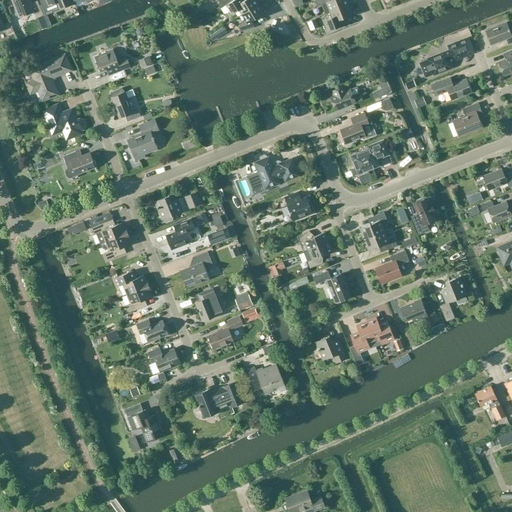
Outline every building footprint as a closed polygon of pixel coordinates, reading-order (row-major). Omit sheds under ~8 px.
[(37,18),(43,15),(37,0),(31,3),(29,0),(12,0),(19,17),(34,11),(37,18)] [(46,0),(48,6),(49,5),(51,10),(64,5),(65,7),(71,4),(69,0),(46,0)] [(217,0),(219,2),(218,3),(221,8),(226,5),(233,1),(232,0),(217,0)] [(238,0),(233,0),(233,1),(226,5),(221,8),(224,14),(232,12),(238,10),(241,15),(258,4),(256,0),(244,0),(241,3),(238,0)] [(314,0),(317,6),(322,5),(325,14),(330,12),(349,4),(346,0),(331,0),(314,0)] [(264,13),(258,4),(241,15),(244,19),(239,23),(240,26),(238,26),(240,32),(254,27),(252,21),(264,13)] [(352,14),(349,4),(330,12),(332,18),(323,21),(327,31),(341,26),(339,20),(352,14)] [(8,36),(15,33),(10,22),(4,25),(0,15),(0,30),(5,28),(8,36)] [(508,44),(511,42),(511,36),(506,22),(485,31),(491,45),(506,39),(508,44)] [(449,51),(418,63),(425,79),(452,68),(450,61),(453,60),(453,61),(464,57),(464,56),(473,53),(468,38),(458,42),(447,46),(449,51)] [(109,75),(130,67),(126,56),(117,60),(114,50),(96,57),(102,71),(107,69),(109,75)] [(511,72),(511,50),(509,51),(511,57),(499,62),(504,76),(511,72)] [(30,69),(33,76),(25,79),(31,93),(38,90),(43,101),(58,94),(51,78),(71,70),(65,54),(30,69)] [(150,70),(162,65),(159,57),(147,62),(150,70)] [(378,81),(381,89),(376,91),(379,97),(392,92),(389,86),(385,78),(378,81)] [(450,78),(438,82),(430,85),(434,96),(448,90),(451,100),(471,92),(466,79),(452,84),(450,78)] [(413,80),(406,84),(408,90),(416,87),(413,80)] [(331,87),(324,90),(328,99),(331,98),(336,110),(362,100),(357,87),(350,89),(344,91),(343,87),(333,91),(331,87)] [(112,97),(111,98),(119,118),(125,116),(127,121),(140,116),(138,111),(133,113),(125,92),(123,93),(121,88),(111,92),(111,95),(112,97)] [(417,109),(426,105),(423,97),(414,100),(417,109)] [(394,109),(390,100),(380,104),(381,107),(383,110),(386,111),(388,111),(394,109)] [(477,116),(482,114),(478,103),(463,109),(466,116),(453,121),(459,136),(482,127),(477,116)] [(66,139),(82,133),(81,130),(84,129),(85,125),(84,121),(80,119),(76,121),(72,109),(61,113),(58,105),(43,111),(52,135),(63,131),(66,139)] [(346,144),(366,136),(363,127),(369,125),(365,113),(351,118),(354,125),(341,130),(346,144)] [(139,125),(142,133),(140,134),(141,135),(128,140),(136,160),(145,157),(144,155),(157,149),(150,131),(158,128),(154,119),(139,125)] [(373,168),(380,166),(377,159),(389,155),(383,140),(365,148),(366,150),(351,156),(356,168),(358,174),(373,168)] [(63,157),(68,169),(66,170),(66,172),(67,176),(69,177),(71,177),(76,175),(95,168),(89,153),(82,156),(80,150),(63,157)] [(298,175),(297,174),(298,173),(299,172),(299,171),(299,170),(299,169),(298,168),(297,167),(296,167),(294,167),(292,160),(282,164),(280,161),(278,161),(270,164),(267,157),(256,161),(260,173),(247,178),(254,195),(266,191),(265,188),(280,182),(278,179),(283,177),(284,181),(298,175)] [(509,188),(511,186),(511,179),(509,172),(504,175),(501,169),(483,176),(488,190),(507,183),(509,188)] [(190,209),(201,204),(196,192),(185,197),(190,209)] [(287,205),(293,221),(312,213),(306,198),(301,200),(297,192),(284,198),(287,205)] [(182,212),(178,200),(172,202),(170,197),(155,202),(162,220),(163,219),(164,222),(166,223),(173,220),(173,219),(172,216),(182,212)] [(422,198),(417,200),(417,203),(414,204),(418,216),(413,218),(419,235),(430,231),(427,223),(436,219),(434,214),(435,214),(431,203),(429,204),(427,199),(424,200),(422,198)] [(493,223),(511,215),(506,201),(494,206),(492,201),(480,205),(483,211),(488,209),(493,223)] [(365,236),(366,239),(386,231),(383,224),(388,222),(385,212),(373,217),(375,223),(360,228),(363,237),(365,236)] [(113,227),(111,221),(98,225),(94,215),(88,218),(94,235),(96,234),(100,244),(105,242),(128,233),(126,227),(125,228),(123,223),(113,227)] [(172,250),(192,242),(188,232),(195,229),(191,219),(177,225),(179,230),(166,235),(172,250)] [(227,228),(220,230),(209,235),(213,245),(231,238),(227,228)] [(388,238),(386,231),(366,239),(367,242),(366,242),(369,250),(385,244),(387,250),(397,246),(394,236),(388,238)] [(304,251),(307,250),(308,250),(329,242),(325,232),(311,238),(309,232),(298,236),(302,247),(304,251)] [(403,236),(404,241),(418,238),(416,232),(403,236)] [(130,238),(128,233),(105,242),(109,252),(104,254),(107,261),(126,253),(124,247),(131,244),(129,238),(130,238)] [(504,265),(509,263),(511,270),(511,241),(497,247),(504,265)] [(333,252),(329,242),(308,250),(307,250),(304,251),(310,268),(322,263),(320,257),(333,252)] [(393,262),(376,269),(381,284),(401,276),(397,265),(409,261),(405,250),(390,256),(393,262)] [(205,268),(213,265),(208,251),(195,257),(198,265),(180,271),(187,287),(209,278),(205,268)] [(283,262),(267,268),(271,278),(282,274),(281,270),(285,268),(283,262)] [(350,297),(341,274),(331,278),(328,271),(313,276),(316,284),(326,280),(335,303),(350,297)] [(122,285),(126,295),(149,286),(147,281),(146,281),(143,275),(135,279),(132,273),(115,280),(118,287),(122,285)] [(442,291),(446,303),(440,305),(446,321),(455,318),(448,302),(467,295),(460,278),(446,283),(448,289),(442,291)] [(151,291),(149,286),(126,295),(130,305),(125,307),(128,313),(145,306),(143,300),(152,297),(150,291),(151,291)] [(223,313),(217,299),(213,288),(195,295),(198,301),(195,302),(202,321),(223,313)] [(249,294),(235,299),(240,310),(253,305),(249,294)] [(414,323),(435,315),(430,301),(423,304),(421,300),(401,308),(407,323),(413,321),(414,323)] [(246,323),(263,316),(259,306),(242,313),(246,323)] [(228,328),(208,336),(213,349),(233,341),(230,332),(232,332),(231,329),(243,324),(239,316),(227,321),(230,327),(228,328)] [(376,318),(366,322),(376,346),(382,344),(395,339),(389,325),(380,328),(376,318)] [(149,319),(136,324),(140,334),(144,333),(148,343),(168,335),(162,321),(151,325),(149,319)] [(445,319),(431,324),(434,332),(448,327),(445,319)] [(376,346),(366,322),(356,326),(360,336),(352,340),(357,354),(371,348),(376,346)] [(335,364),(347,359),(338,339),(331,342),(329,337),(316,342),(323,361),(332,357),(335,364)] [(156,362),(160,372),(180,364),(174,349),(162,354),(159,348),(148,353),(152,364),(156,362)] [(262,388),(263,388),(261,389),(263,394),(274,390),(273,388),(284,383),(276,364),(257,372),(254,366),(247,369),(255,390),(262,388)] [(231,408),(243,403),(235,382),(223,387),(224,388),(211,393),(210,389),(195,395),(204,418),(220,412),(219,410),(230,406),(231,408)] [(505,415),(500,405),(491,387),(475,395),(481,407),(492,402),(495,407),(492,409),(497,419),(505,415)] [(143,411),(130,416),(127,417),(132,431),(140,428),(146,442),(163,435),(155,415),(146,418),(143,411)] [(505,428),(495,432),(498,441),(508,438),(505,428)] [(481,452),(491,450),(489,440),(479,443),(481,452)] [(176,463),(182,460),(178,448),(171,451),(176,463)] [(498,490),(507,493),(511,484),(502,480),(498,490)] [(307,491),(285,499),(287,502),(290,511),(299,511),(304,510),(304,511),(315,511),(325,508),(321,498),(311,501),(307,491)]
